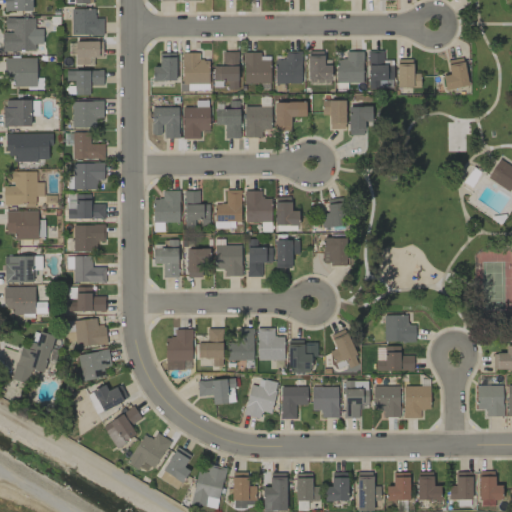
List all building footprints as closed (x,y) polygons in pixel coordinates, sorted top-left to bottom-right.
[(3,0),(4,11),(31,10),(30,0),(3,0)] [(70,8),(70,35),(101,35),(102,18),(93,18),(93,9),(70,8)] [(42,44),(41,29),(33,29),(33,18),(4,18),(4,32),(0,32),(1,51),(34,51),(34,44),(42,44)] [(101,41),(67,41),(68,55),(74,55),(74,65),(88,64),(88,58),(101,58),(101,41)] [(212,65),(212,80),(226,80),(226,89),(236,89),(237,52),(222,51),(221,66),(212,65)] [(300,51),(283,52),(283,59),(273,59),(274,83),(300,83),(300,51)] [(307,79),(330,79),(330,65),(321,65),(321,51),(307,51),(307,79)] [(362,52),(345,51),(345,59),(336,59),(335,82),(361,83),(362,52)] [(367,88),(391,87),(391,60),(381,60),(381,51),(367,51),(367,88)] [(197,52),(181,52),(181,83),(207,83),(207,60),(198,60),(197,52)] [(269,60),(259,61),(259,52),(242,52),(242,84),(269,83),(269,60)] [(175,80),(174,53),(158,53),(158,66),(151,66),(151,81),(175,80)] [(35,57),(3,58),(3,78),(11,78),(12,87),(35,86),(35,57)] [(448,74),(441,76),(444,90),(467,85),(461,57),(445,61),(448,74)] [(396,88),(419,87),(419,73),(411,73),(411,59),(395,59),(396,88)] [(65,70),(65,80),(73,80),(73,95),(88,95),(88,85),(101,85),(101,70),(65,70)] [(2,127),(29,126),(29,100),(2,100),(2,127)] [(320,115),(328,115),(327,128),(343,129),(344,100),(321,100),(320,115)] [(94,128),(94,117),(102,117),(102,101),(71,101),(71,127),(94,128)] [(214,109),(214,125),(223,124),(224,139),(239,138),(238,101),(228,101),(228,109),(214,109)] [(304,116),(304,102),(273,102),(273,130),(290,130),(290,116),(304,116)] [(242,136),(269,136),(269,106),(243,106),(242,136)] [(363,122),(371,122),(370,106),(347,107),(347,135),(363,135),(363,122)] [(178,107),(151,107),(150,135),(162,135),(162,138),(177,138),(178,107)] [(181,108),(182,139),(198,138),(198,131),(208,131),(208,107),(181,108)] [(103,158),(102,143),(88,144),(88,132),(71,133),(71,159),(103,158)] [(4,133),(4,154),(12,154),(12,161),(49,160),(49,133),(4,133)] [(509,191),(511,186),(511,167),(497,159),(486,179),(509,191)] [(71,163),(72,189),(95,189),(95,180),(103,180),(102,163),(71,163)] [(35,171),(5,171),(5,185),(2,185),(2,205),(34,206),(34,196),(42,196),(43,182),(35,182),(35,171)] [(151,222),(178,222),(178,191),(161,190),(161,199),(152,199),(151,222)] [(213,226),(240,226),(239,190),(225,190),(225,203),(213,204),(213,226)] [(260,190),(243,191),(244,222),(270,221),(269,198),(260,198),(260,190)] [(184,226),(197,226),(208,225),(208,203),(198,204),(198,191),(183,191),(184,226)] [(274,224),(296,225),(297,210),(289,210),(289,197),(274,196),(274,224)] [(320,213),(319,228),(342,228),(343,201),(324,200),(324,213),(320,213)] [(4,211),(5,234),(12,233),(12,239),(36,239),(36,211),(4,211)] [(71,225),(72,251),(95,251),(95,242),(103,242),(103,224),(71,225)] [(345,265),(346,237),(321,237),(321,264),(345,265)] [(175,239),(162,240),(162,244),(152,244),(153,263),(162,263),(162,277),(176,277),(175,239)] [(270,247),(255,247),(256,239),(246,239),(245,276),(261,276),(261,262),(270,262),(270,247)] [(296,240),(274,240),(274,267),(290,267),(290,254),(296,254),(296,240)] [(239,244),(213,245),(214,269),(223,269),(224,276),(240,276),(239,244)] [(185,248),(185,277),(200,277),(200,266),(208,266),(208,249),(185,248)] [(3,283),(40,282),(39,256),(3,256),(3,283)] [(90,256),(64,256),(65,269),(72,269),(72,283),(104,282),(104,267),(90,267),(90,256)] [(2,287),(1,307),(10,307),(10,314),(33,314),(34,287),(2,287)] [(104,311),(103,296),(90,296),(90,287),(74,287),(74,311),(104,311)] [(406,315),(383,315),(382,341),(413,342),(414,325),(406,325),(406,315)] [(105,344),(104,324),(96,325),(95,319),(64,320),(65,342),(74,341),(74,346),(105,344)] [(197,358),(211,358),(211,366),(221,366),(221,328),(206,328),(206,342),(196,343),(197,358)] [(237,328),(237,342),(226,342),(226,360),(252,360),(252,328),(237,328)] [(256,360),(274,360),(274,367),(282,367),(282,336),(272,336),(272,328),(256,328),(256,360)] [(190,360),(191,330),(174,329),(174,337),(165,337),(164,369),(182,370),(182,360),(190,360)] [(328,351),(335,369),(346,365),(347,368),(358,364),(345,329),(329,335),(334,348),(328,351)] [(20,346),(10,379),(25,384),(29,369),(42,373),(53,336),(38,331),(34,343),(28,341),(26,348),(20,346)] [(309,372),(309,354),(302,354),(302,339),(286,340),(286,372),(309,372)] [(511,368),(511,345),(504,346),(504,353),(491,353),(492,369),(511,368)] [(411,370),(411,356),(398,356),(399,346),(383,346),(383,356),(375,356),(375,369),(411,370)] [(109,366),(107,350),(77,353),(80,380),(104,378),(102,367),(109,366)] [(248,384),(242,415),(259,418),(260,411),(270,413),(276,382),(258,378),(256,386),(248,384)] [(196,380),(196,396),(211,395),(211,404),(234,403),(233,379),(196,380)] [(367,381),(343,381),(342,417),(357,418),(357,407),(366,407),(367,381)] [(120,385),(107,390),(104,385),(85,393),(93,413),(126,400),(120,385)] [(402,385),(402,418),(419,418),(419,409),(428,410),(428,386),(402,385)] [(475,409),(484,409),(484,416),(501,416),(501,385),(475,385),(475,409)] [(305,387),(279,386),(279,418),(294,419),(294,404),(305,404),(305,387)] [(310,410),(319,410),(319,418),(337,417),(337,386),(310,387),(310,410)] [(372,386),(371,410),(381,410),(381,417),(398,417),(398,386),(372,386)] [(135,434),(129,426),(140,418),(131,406),(101,427),(115,448),(135,434)] [(143,434),(124,462),(136,469),(141,461),(152,468),(169,442),(155,432),(151,439),(143,434)] [(183,468),(189,455),(174,447),(161,471),(181,482),(188,470),(183,468)] [(206,471),(197,469),(188,502),(214,509),(225,468),(208,464),(206,471)] [(230,500),(253,500),(254,485),(246,485),(246,472),(230,471),(230,500)] [(378,486),(372,486),(371,471),(355,472),(356,511),(371,510),(371,501),(379,500),(378,486)] [(416,500),(439,500),(439,486),(432,486),(431,471),(415,472),(416,500)] [(477,499),(500,499),(500,485),(493,485),(493,471),(477,471),(477,499)] [(158,478),(176,489),(179,483),(161,472),(158,478)] [(262,511),(285,510),(284,472),(269,473),(269,487),(261,487),(262,511)] [(346,472),(329,472),(330,486),(323,486),(323,501),(346,500),(346,472)] [(408,500),(408,472),(392,472),(392,486),(385,486),(384,500),(408,500)] [(454,472),(454,485),(447,486),(448,500),(471,499),(470,472),(454,472)] [(310,473),(294,473),(294,501),(317,500),(317,486),(310,486),(310,473)]
